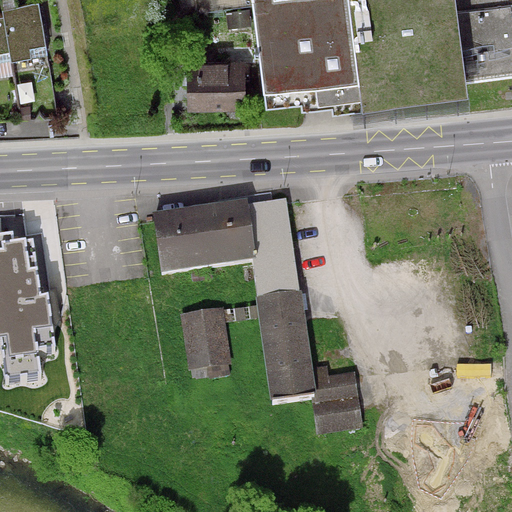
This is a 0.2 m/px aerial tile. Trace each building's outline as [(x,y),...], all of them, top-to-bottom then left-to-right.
[(511,0),(178,0),(181,16),(252,7),(268,110),(302,106),(303,113),(332,108),(337,116),(352,114),(470,99),(467,84),(511,78),(511,0)] [(0,62),(46,55),(37,5),(2,11),(3,17),(0,17),(0,62)] [(245,63),(186,64),(187,112),(246,111),(245,63)] [(470,99),(352,114),(355,128),(471,113),(470,99)] [(248,196),(150,210),(160,274),(251,260),(258,305),(260,318),(272,398),(312,392),(318,434),(362,427),(354,373),(328,377),(326,366),(312,368),(287,197),(249,203),(248,196)] [(0,231),(0,334),(9,333),(11,354),(35,352),(32,326),(49,324),(46,295),(38,296),(32,238),(14,240),(13,230),(0,231)] [(258,305),(223,310),(225,323),(260,318),(258,305)] [(223,307),(180,314),(188,370),(231,363),(225,323),(223,310),(223,307)]
